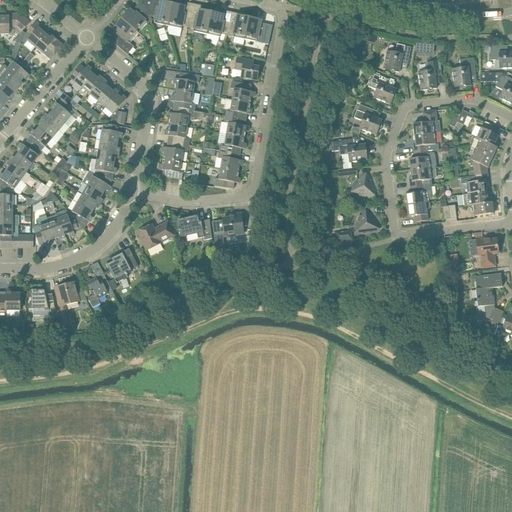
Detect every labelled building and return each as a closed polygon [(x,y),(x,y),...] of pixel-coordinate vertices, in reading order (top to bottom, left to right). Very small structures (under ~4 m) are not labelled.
[(128,12),(122,19),(139,33),(148,22),(145,20),(149,16),(143,0),(141,0),(132,12),(131,11),(129,13),(128,12)] [(154,23),(168,26),(172,4),(162,2),(161,0),(143,0),(149,16),(155,17),(154,23)] [(182,26),(188,27),(193,4),(185,2),(184,7),(172,4),(168,26),(181,29),(182,26)] [(202,6),(193,4),(188,27),(194,29),(193,32),(207,34),(211,12),(201,10),(202,6)] [(223,15),(211,12),(207,34),(220,37),(221,34),(225,35),(223,41),(226,42),(232,12),(224,10),(223,15)] [(232,12),(227,36),(234,37),(245,39),(249,18),(243,17),(242,19),(240,18),(240,16),(241,14),(232,12)] [(4,17),(0,16),(0,34),(12,34),(17,38),(16,39),(21,44),(22,42),(25,33),(23,31),(30,23),(20,14),(5,14),(4,17)] [(256,19),(249,18),(245,39),(263,43),(267,24),(258,23),(259,22),(256,21),(256,19)] [(139,33),(122,19),(116,26),(118,27),(116,29),(116,30),(109,39),(127,54),(134,46),(130,43),(139,33)] [(26,34),(25,33),(22,42),(24,44),(27,40),(35,47),(46,34),(42,31),(44,29),(35,22),(26,34)] [(50,38),(46,34),(35,47),(51,60),(63,46),(60,43),(52,36),(50,38)] [(412,47),(397,44),(395,53),(387,51),(383,68),(399,72),(401,67),(402,63),(408,64),(412,47)] [(511,51),(508,51),(508,46),(490,46),(490,56),(491,60),(499,60),(499,69),(511,68),(511,51)] [(256,61),(237,58),(235,69),(242,71),(241,78),(257,81),(259,68),(255,67),(256,61)] [(475,65),(474,58),(460,60),(461,68),(452,69),(453,78),(454,88),(471,86),(470,80),(471,80),(470,76),(476,75),(475,65)] [(24,60),(21,64),(25,68),(29,64),(24,60)] [(441,68),(440,61),(426,63),(427,71),(418,72),(419,81),(420,91),(437,89),(436,83),(437,83),(437,79),(442,78),(441,68)] [(14,62),(7,70),(21,81),(24,78),(26,80),(30,75),(22,69),(14,62)] [(214,66),(202,63),(200,72),(202,73),(203,75),(211,77),(214,66)] [(75,81),(83,88),(94,75),(90,72),(92,69),(88,66),(86,68),(81,64),(70,77),(75,81)] [(0,68),(0,76),(1,78),(16,91),(20,87),(23,83),(21,81),(7,70),(6,69),(5,68),(2,66),(0,68)] [(175,90),(201,95),(193,93),(195,83),(199,83),(200,76),(180,73),(179,79),(174,78),(173,84),(176,84),(175,90)] [(380,76),(374,74),(369,87),(377,90),(374,98),(381,101),(391,105),(396,89),(392,88),(395,82),(380,76)] [(511,78),(502,74),(495,87),(503,91),(499,98),(511,104),(511,78)] [(90,95),(103,79),(99,76),(97,78),(94,75),(83,88),(79,92),(81,94),(85,94),(87,91),(90,95)] [(0,76),(0,90),(8,97),(10,94),(13,96),(16,91),(1,78),(0,76)] [(107,83),(103,79),(90,95),(98,101),(109,88),(105,85),(107,83)] [(225,99),(250,103),(251,97),(254,98),(255,92),(251,92),(252,85),(232,82),(231,89),(234,89),(233,97),(226,95),(225,99)] [(98,101),(106,108),(119,93),(115,89),(113,91),(109,88),(98,101)] [(60,99),(62,100),(68,105),(72,100),(59,90),(55,95),(60,99)] [(175,102),(174,108),(194,111),(195,105),(191,104),(192,101),(195,101),(200,98),(201,95),(175,90),(174,96),(171,96),(171,101),(175,102)] [(119,93),(106,108),(113,113),(111,123),(117,124),(124,125),(126,113),(119,112),(117,110),(127,99),(123,96),(121,98),(117,95),(119,93)] [(80,114),(76,111),(71,107),(71,108),(68,105),(62,100),(58,104),(56,103),(53,107),(55,109),(52,113),(65,123),(72,116),(76,119),(80,114)] [(76,111),(77,110),(80,107),(72,100),(68,105),(71,108),(71,107),(76,111)] [(227,110),(226,117),(246,120),(247,114),(251,115),(252,110),(249,109),(250,103),(232,100),(230,110),(230,111),(227,110)] [(77,110),(85,116),(88,113),(88,112),(91,109),(85,104),(82,107),(81,106),(80,107),(77,110)] [(376,111),(360,105),(354,118),(362,121),(359,129),(376,136),(382,120),(377,119),(378,118),(374,116),(376,111)] [(194,112),(194,111),(174,108),(173,114),(168,113),(168,118),(170,119),(169,124),(187,127),(188,121),(200,120),(202,119),(203,118),(204,117),(204,116),(205,115),(205,113),(194,112)] [(413,124),(415,135),(433,133),(432,123),(437,122),(436,111),(423,112),(424,123),(413,124)] [(460,116),(457,122),(458,123),(463,125),(467,116),(468,113),(462,111),(460,116)] [(46,114),(43,118),(59,131),(65,123),(52,113),(49,116),(46,114)] [(88,113),(85,116),(93,123),(96,119),(88,113)] [(454,128),(457,122),(460,116),(454,113),(450,122),(448,125),(454,128)] [(226,117),(225,123),(228,124),(227,134),(244,137),(245,131),(248,132),(249,127),(245,126),(246,120),(226,117)] [(52,139),(59,131),(43,118),(40,123),(42,124),(39,128),(52,139)] [(457,122),(454,128),(460,131),(463,125),(458,123),(457,122)] [(104,124),(101,140),(118,143),(118,138),(121,139),(122,133),(120,133),(121,127),(104,124)] [(169,136),(168,142),(188,146),(189,139),(186,138),(187,127),(169,124),(168,130),(165,130),(165,135),(169,136)] [(32,136),(28,141),(42,151),(45,147),(52,139),(39,128),(36,132),(33,130),(30,134),(32,136)] [(340,137),(339,128),(332,129),(333,138),(340,137)] [(476,138),(480,139),(494,146),(499,136),(481,128),(476,138)] [(79,136),(74,131),(68,139),(75,145),(78,142),(79,136)] [(435,144),(433,133),(415,135),(416,142),(413,142),(414,153),(427,151),(438,150),(437,144),(435,144)] [(243,143),(244,137),(227,134),(225,145),(221,144),(220,151),(240,154),(241,148),(245,149),(246,144),(243,143)] [(358,162),(367,161),(365,144),(360,145),(360,144),(356,145),(355,139),(331,142),(332,151),(339,150),(340,156),(348,154),(349,163),(358,162)] [(480,139),(475,149),(492,157),(497,148),(494,146),(480,139)] [(118,143),(101,140),(99,150),(119,154),(120,148),(117,148),(118,143)] [(21,150),(18,154),(32,164),(38,155),(42,151),(28,141),(24,146),(22,144),(19,148),(21,150)] [(164,153),(163,159),(182,162),(183,151),(187,152),(188,146),(168,142),(167,148),(163,147),(162,152),(164,153)] [(68,146),(65,150),(66,151),(71,155),(74,151),(68,146)] [(473,160),(475,176),(487,174),(487,168),(492,157),(475,149),(470,159),(473,160)] [(118,159),(119,154),(99,150),(98,160),(91,159),(114,163),(115,158),(118,159)] [(415,159),(410,159),(411,170),(430,168),(429,162),(434,161),(436,159),(435,155),(434,155),(434,153),(427,154),(427,151),(438,150),(427,151),(414,153),(415,159)] [(58,163),(59,164),(62,167),(71,155),(66,151),(58,163)] [(222,158),(221,169),(238,172),(240,166),(243,166),(243,161),(239,160),(240,154),(220,151),(219,157),(222,158)] [(10,161),(30,175),(31,175),(36,167),(32,164),(18,154),(15,158),(13,157),(10,161)] [(70,159),(67,163),(71,164),(78,167),(78,162),(70,159)] [(180,172),(182,162),(163,159),(162,165),(160,164),(159,170),(163,170),(162,176),(182,180),(183,173),(180,172)] [(97,160),(95,174),(100,176),(112,180),(113,173),(115,174),(116,169),(113,168),(114,163),(97,160)] [(10,167),(7,171),(21,181),(21,180),(24,183),(30,175),(10,161),(7,165),(10,167)] [(67,163),(62,170),(66,173),(71,164),(67,163)] [(58,164),(55,169),(60,172),(63,167),(58,164)] [(358,175),(357,168),(338,170),(339,177),(358,175)] [(432,185),(430,168),(411,170),(412,177),(409,177),(410,188),(430,185),(432,185)] [(237,178),(238,172),(221,169),(219,179),(215,179),(214,185),(234,189),(235,183),(240,183),(240,178),(237,178)] [(58,180),(63,183),(68,174),(66,173),(62,170),(56,178),(58,180)] [(0,179),(0,187),(7,190),(9,186),(15,189),(21,181),(7,171),(4,175),(1,173),(0,175),(0,179)] [(109,185),(112,180),(100,176),(88,171),(82,182),(103,194),(105,190),(108,191),(111,187),(109,185)] [(475,176),(461,177),(462,184),(467,184),(468,194),(487,192),(486,186),(489,185),(487,174),(475,176)] [(372,178),(359,176),(353,184),(359,197),(368,198),(376,188),(372,178)] [(88,186),(83,194),(100,204),(103,200),(100,198),(103,194),(82,182),(88,186)] [(46,186),(41,183),(36,191),(44,197),(49,188),(46,186)] [(432,197),(430,185),(410,188),(411,194),(406,194),(407,205),(426,203),(425,198),(432,197)] [(0,205),(13,205),(13,195),(7,195),(7,190),(0,187),(0,205)] [(51,191),(49,193),(52,201),(53,203),(59,201),(51,191)] [(487,192),(468,194),(462,194),(464,206),(469,205),(473,205),(488,203),(487,192)] [(46,203),(52,201),(49,193),(45,200),(41,201),(43,206),(47,204),(46,203)] [(98,209),(100,204),(83,194),(78,203),(92,212),(95,207),(98,209)] [(92,212),(78,203),(73,212),(77,215),(75,219),(83,229),(88,221),(90,222),(92,218),(90,216),(92,212)] [(426,203),(407,205),(409,217),(414,216),(415,222),(428,221),(427,209),(429,209),(431,207),(430,203),(426,203)] [(488,203),(473,205),(475,216),(493,214),(492,203),(488,203)] [(13,215),(13,205),(0,205),(0,215),(19,216),(19,215),(13,215)] [(455,205),(449,206),(450,219),(457,218),(455,205)] [(379,222),(372,213),(359,215),(355,224),(363,235),(374,234),(379,222)] [(250,229),(243,230),(242,224),(241,214),(234,215),(234,217),(223,218),(223,220),(217,221),(218,234),(225,233),(225,237),(244,234),(251,234),(250,229)] [(19,226),(19,216),(0,215),(0,225),(13,226),(19,226)] [(55,238),(47,218),(46,215),(36,219),(39,225),(33,227),(39,245),(45,243),(46,245),(51,243),(50,240),(55,238)] [(47,218),(55,238),(59,237),(60,240),(65,238),(64,235),(58,219),(57,215),(47,218)] [(68,216),(58,219),(64,235),(69,233),(70,236),(75,234),(74,232),(83,229),(75,219),(70,221),(68,216)] [(188,218),(187,216),(183,217),(184,219),(178,221),(179,228),(179,229),(179,231),(180,231),(181,237),(197,234),(198,239),(204,238),(204,241),(212,239),(211,228),(210,220),(211,220),(211,219),(199,222),(198,216),(188,218)] [(172,232),(168,223),(154,230),(152,225),(138,232),(147,250),(161,243),(161,242),(174,236),(172,232)] [(6,236),(12,236),(17,236),(17,248),(23,248),(23,236),(18,236),(19,226),(13,226),(0,225),(0,236),(1,236),(6,236)] [(351,232),(353,232),(353,228),(348,229),(348,231),(340,232),(340,230),(334,231),(336,243),(354,241),(354,237),(351,238),(351,232)] [(486,240),(486,238),(477,239),(478,249),(480,268),(495,266),(494,254),(498,253),(497,239),(486,240)] [(134,254),(130,247),(127,248),(127,249),(120,253),(121,255),(113,259),(114,262),(107,265),(117,283),(128,277),(127,275),(128,275),(127,273),(138,267),(132,255),(134,254)] [(217,251),(218,261),(227,260),(225,250),(217,251)] [(112,291),(108,282),(102,269),(92,274),(94,279),(86,283),(90,292),(92,296),(88,298),(93,308),(101,304),(98,299),(113,292),(112,291)] [(489,332),(494,335),(498,326),(501,318),(504,312),(497,309),(496,310),(493,309),(492,305),(495,305),(492,288),(502,287),(501,274),(475,277),(476,290),(477,300),(478,307),(485,306),(486,317),(492,320),(491,323),(492,324),(489,332)] [(108,282),(112,291),(118,288),(113,279),(108,282)] [(79,301),(85,299),(82,288),(76,290),(74,282),(54,288),(63,321),(66,333),(73,331),(68,314),(69,314),(66,305),(79,302),(79,301)] [(12,290),(6,290),(6,295),(0,295),(0,312),(7,313),(7,310),(21,310),(21,294),(12,293),(12,290)] [(46,295),(45,290),(29,290),(29,291),(32,291),(32,309),(33,309),(33,315),(50,315),(50,313),(56,312),(54,304),(52,294),(46,295)] [(506,320),(501,318),(498,326),(494,335),(500,337),(502,330),(510,333),(510,334),(511,335),(511,315),(508,314),(506,320)]
